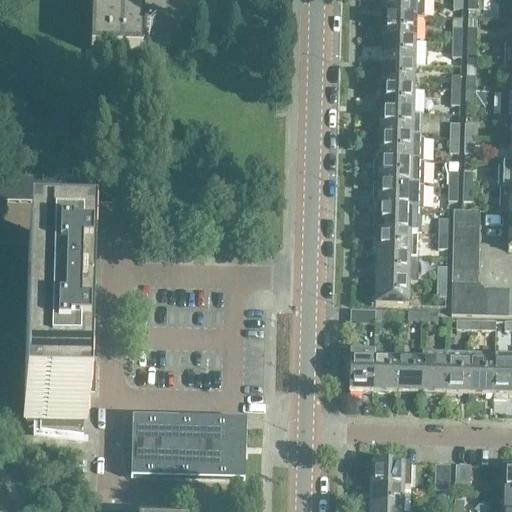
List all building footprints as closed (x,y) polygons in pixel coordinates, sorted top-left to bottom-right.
[(91,0),(92,5),(90,5),(89,20),(91,20),(91,37),(89,37),(88,52),(91,52),(91,54),(141,55),(141,54),(141,35),(142,34),(148,40),(155,33),(143,20),(143,5),(142,5),(142,0),(91,0)] [(379,19),(382,19),(415,20),(427,20),(427,0),(382,0),(383,11),(379,11),(379,19)] [(462,12),(461,0),(453,0),(453,12),(462,12)] [(476,13),(476,0),(467,0),(468,13),(476,13)] [(414,44),(415,20),(382,19),(382,43),(414,44)] [(452,31),(452,45),(461,46),(461,31),(452,31)] [(476,31),(467,31),(467,46),(476,46),(476,31)] [(414,68),(414,44),(382,43),(381,68),(414,68)] [(460,60),(461,46),(452,45),(452,60),(460,60)] [(475,60),(476,46),(467,46),(466,60),(475,60)] [(413,92),(414,68),(381,68),(380,92),(413,92)] [(451,78),(451,93),(460,94),(460,78),(451,78)] [(475,79),(466,79),(466,94),(474,94),(475,79)] [(412,116),(413,92),(380,92),(380,115),(412,116)] [(459,109),(460,94),(451,93),(451,109),(459,109)] [(474,109),(474,94),(466,94),(465,109),(474,109)] [(511,94),(500,95),(499,119),(511,119),(511,118),(511,94)] [(420,116),(412,116),(380,115),(379,139),(412,140),(419,140),(420,116)] [(450,127),(450,142),(459,142),(459,127),(450,127)] [(474,127),(465,127),(464,142),(473,142),(474,127)] [(411,165),(412,140),(379,139),(379,163),(379,164),(411,165)] [(458,156),(459,142),(450,142),(449,156),(458,156)] [(473,156),(473,142),(464,142),(464,156),(473,156)] [(423,165),(411,165),(379,164),(379,163),(375,163),(375,164),(374,164),(373,177),(378,177),(378,188),(422,189),(423,165)] [(511,166),(510,167),(499,167),(498,191),(500,191),(511,191),(511,166)] [(458,175),(449,175),(449,190),(457,190),(458,175)] [(464,175),(463,190),(472,190),(472,175),(464,175)] [(8,204),(8,179),(0,178),(0,201),(7,202),(7,203),(8,204)] [(19,204),(20,179),(8,179),(8,204),(9,204),(9,202),(18,202),(18,204),(19,204)] [(31,204),(32,180),(20,179),(19,204),(20,204),(21,202),(30,203),(30,204),(31,204)] [(43,204),(44,180),(32,180),(31,204),(32,204),(32,203),(42,203),(42,204),(43,204)] [(55,205),(55,180),(44,180),(43,204),(44,204),(44,203),(54,203),(54,205),(55,205)] [(66,205),(67,181),(55,180),(55,205),(56,205),(56,203),(65,203),(65,205),(66,205)] [(78,205),(79,181),(67,181),(66,205),(67,205),(68,204),(77,204),(77,205),(78,205)] [(90,206),(91,181),(79,181),(78,205),(79,205),(79,204),(89,204),(89,206),(90,206)] [(102,206),(102,181),(91,181),(90,206),(91,206),(91,204),(101,204),(101,206),(102,206)] [(113,206),(114,182),(102,181),(102,206),(103,206),(103,204),(112,205),(112,206),(113,206)] [(127,182),(114,182),(113,206),(114,206),(115,205),(124,205),(124,206),(126,207),(127,182)] [(422,189),(378,188),(373,188),(372,202),(378,202),(377,212),(410,213),(410,212),(421,213),(422,189)] [(457,204),(457,190),(449,190),(448,204),(457,204)] [(472,204),(472,191),(472,190),(463,190),(463,204),(472,204)] [(511,215),(511,191),(500,191),(499,215),(509,216),(511,215)] [(409,237),(410,213),(377,212),(377,236),(409,237)] [(479,214),(463,213),(454,213),(453,226),(479,226),(479,225),(478,225),(478,216),(479,216),(479,214)] [(447,238),(448,222),(439,222),(438,238),(447,238)] [(479,228),(479,226),(453,226),(453,238),(479,238),(479,237),(478,237),(478,228),(479,228)] [(419,237),(409,237),(377,236),(376,260),(418,261),(419,237)] [(447,252),(447,238),(438,238),(438,251),(447,252)] [(479,239),(479,238),(453,238),(453,249),(478,250),(478,249),(478,239),(479,239)] [(18,274),(19,249),(17,249),(17,251),(8,250),(8,249),(7,249),(6,273),(18,274)] [(30,274),(30,256),(31,256),(31,249),(29,249),(29,251),(20,251),(20,249),(19,249),(18,274),(30,274)] [(478,251),(478,250),(453,249),(452,261),(478,262),(478,261),(477,261),(478,251)] [(83,427),(86,320),(88,258),(31,256),(30,256),(30,274),(26,426),(83,427)] [(417,285),(418,261),(376,260),(375,282),(375,284),(408,285),(417,285)] [(478,263),(478,262),(452,261),(452,273),(478,273),(478,272),(477,272),(477,263),(478,263)] [(437,270),(437,286),(446,286),(446,270),(437,270)] [(478,275),(478,273),(452,273),(452,286),(475,287),(477,285),(477,284),(477,275),(478,275)] [(407,309),(408,285),(375,284),(375,282),(371,282),(371,299),(375,299),(375,308),(407,309)] [(482,319),(482,296),(485,293),(482,295),(475,288),(478,286),(477,285),(475,287),(452,286),(451,318),(482,319)] [(445,300),(446,286),(437,286),(437,299),(445,300)] [(496,319),(496,294),(495,294),(486,294),(486,293),(485,293),(482,296),(482,319),(496,319)] [(507,320),(508,294),(507,294),(507,295),(498,294),(496,294),(496,319),(507,320)] [(122,336),(125,351),(159,344),(155,327),(140,330),(136,310),(119,313),(123,335),(122,336)] [(375,328),(375,323),(375,314),(351,314),(350,327),(375,328)] [(389,324),(389,315),(375,314),(375,323),(389,324)] [(422,324),(423,316),(408,315),(408,324),(422,324)] [(437,317),(423,316),(422,324),(437,325),(437,317)] [(470,333),(470,324),(457,324),(457,333),(470,333)] [(486,325),(470,324),(470,333),(486,334),(486,325)] [(373,395),(374,363),(374,353),(349,352),(349,366),(345,366),(345,367),(346,367),(345,379),(345,381),(349,381),(348,395),(373,395)] [(445,397),(445,365),(446,355),(422,354),(422,364),(421,364),(421,396),(445,397)] [(469,355),(446,355),(445,365),(445,397),(468,398),(469,355)] [(492,398),(493,356),(469,355),(468,398),(492,398)] [(511,356),(493,356),(492,398),(511,398),(511,356)] [(397,396),(398,363),(374,363),(373,395),(397,396)] [(421,396),(421,364),(398,363),(397,396),(421,396)] [(245,424),(230,424),(132,422),(131,482),(244,484),(245,424)] [(410,492),(410,468),(399,468),(399,464),(398,464),(386,464),(384,464),(384,467),(367,467),(366,483),(370,483),(370,491),(402,492),(410,492)] [(502,471),(501,494),(511,494),(511,467),(507,467),(506,467),(506,471),(502,471)] [(434,493),(440,494),(449,494),(449,469),(435,469),(434,493)] [(455,469),(455,494),(469,494),(470,470),(455,469)] [(401,511),(402,492),(370,491),(369,511),(401,511)] [(511,511),(511,494),(501,494),(501,495),(491,495),(490,511),(511,511)]
